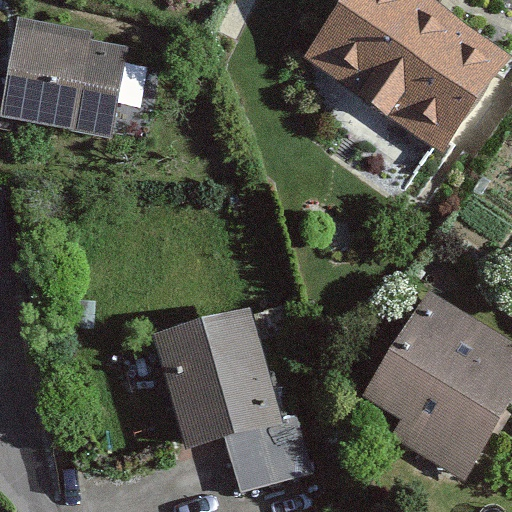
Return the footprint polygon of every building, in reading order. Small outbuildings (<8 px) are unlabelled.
[(511,74),(511,46),(443,0),(372,0),(327,67),(458,155),(511,74)] [(144,47),(29,27),(11,125),(126,145),(144,47)] [(0,301),(26,298),(12,194),(0,195),(0,301)] [(511,433),(511,343),(448,303),(384,405),(420,427),(410,444),(478,487),(511,433)] [(262,316),(163,344),(196,458),(281,434),(298,490),(326,482),(305,409),(290,414),(262,316)]
